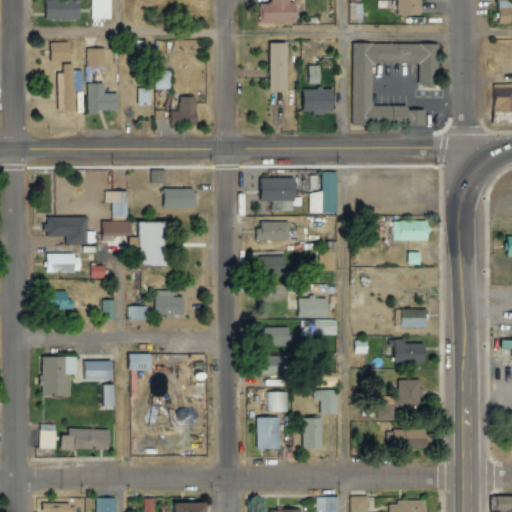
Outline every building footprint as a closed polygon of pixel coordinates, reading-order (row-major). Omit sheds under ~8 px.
[(42,0),(75,0),(75,18),(42,18),(42,0)] [(88,0),(106,0),(106,17),(88,17),(88,0)] [(288,0),(269,0),(270,5),(258,5),(258,24),(294,24),(294,3),(288,3),(288,0)] [(393,0),(415,0),(415,12),(393,12),(393,0)] [(346,2),(358,2),(358,21),(345,21),(346,2)] [(495,7),(511,6),(511,20),(496,21),(495,7)] [(46,41),(65,40),(66,58),(46,59),(46,41)] [(414,83),(415,62),(368,62),(368,104),(406,104),(406,125),(349,125),(349,41),(435,42),(435,83),(414,83)] [(268,92),(285,93),(286,44),(268,44),(268,92)] [(82,47),(100,47),(101,65),(83,66),(82,47)] [(59,61),(70,61),(70,68),(78,68),(78,91),(71,92),(71,108),(54,109),(52,71),(59,71),(59,61)] [(307,84),(318,85),(318,66),(307,66),(307,84)] [(154,91),(169,90),(168,72),(153,72),(154,91)] [(83,82),(99,82),(100,92),(114,92),(114,108),(84,109),(83,82)] [(488,86),(511,86),(511,109),(488,109),(488,86)] [(149,89),(136,89),(136,106),(149,106),(149,89)] [(332,113),(332,89),(301,90),(302,114),(332,113)] [(169,127),(195,127),(195,98),(177,98),(178,112),(169,112),(169,127)] [(148,168),(160,167),(161,181),(148,181),(148,168)] [(109,169),(123,169),(123,184),(108,184),(109,169)] [(307,213),(335,213),(336,172),(320,172),(320,192),(307,192),(307,213)] [(292,211),(293,179),(259,178),(258,201),(270,201),(270,210),(292,211)] [(159,187),(190,187),(190,206),(159,206),(159,187)] [(123,189),(123,216),(108,217),(108,189),(123,189)] [(43,216),(82,216),(82,241),(61,241),(61,233),(43,233),(43,216)] [(134,219),(163,218),(163,265),(135,265),(134,219)] [(390,219),(426,219),(426,238),(390,238),(390,219)] [(97,220),(126,220),(126,234),(97,234),(97,220)] [(256,240),(287,241),(287,222),(256,222),(256,240)] [(404,249),(417,249),(417,265),(404,265),(404,249)] [(41,251),(74,251),(74,270),(41,270),(41,251)] [(318,271),(333,271),(332,251),(317,252),(318,271)] [(259,257),(260,277),(285,276),(285,256),(259,257)] [(88,264),(99,264),(99,276),(88,276),(88,264)] [(42,289),(65,288),(66,306),(43,307),(42,289)] [(150,288),(178,288),(178,313),(150,313),(150,288)] [(297,298),(297,318),(326,318),(325,297),(297,298)] [(98,298),(109,298),(109,318),(98,318),(98,298)] [(123,304),(144,305),(144,318),(122,318),(123,304)] [(424,310),(394,309),(393,328),(424,328),(424,310)] [(311,320),(299,321),(299,337),(311,336),(311,320)] [(261,328),(262,346),(288,345),(287,327),(261,328)] [(423,344),(402,344),(402,340),(392,340),(392,363),(423,363),(423,344)] [(511,340),(499,340),(499,349),(511,349),(511,340)] [(353,354),(366,353),(365,341),(353,341),(353,354)] [(286,375),(286,356),(258,356),(258,375),(286,375)] [(128,358),(150,358),(150,373),(128,373),(128,358)] [(40,360),(76,360),(76,378),(66,378),(67,399),(41,400),(40,360)] [(82,366),(110,366),(111,382),(82,382),(82,366)] [(396,397),(376,396),(376,420),(393,421),(393,407),(419,407),(419,380),(397,380),(396,397)] [(103,389),(113,389),(113,411),(104,411),(103,389)] [(336,390),(312,390),(312,400),(318,400),(319,415),(336,414),(336,390)] [(285,392),(265,392),(265,412),(286,412),(285,392)] [(277,449),(277,418),(254,418),(255,449),(277,449)] [(321,449),(320,418),(300,419),(301,449),(321,449)] [(384,431),(385,449),(428,448),(428,429),(384,431)] [(40,431),(56,432),(55,452),(39,451),(40,431)] [(61,453),(62,438),(69,438),(69,434),(108,435),(108,455),(61,453)] [(312,495),(334,496),(334,511),(312,511),(312,495)] [(346,495),(364,495),(364,511),(346,511),(346,495)] [(91,511),(91,496),(112,496),(112,511),(91,511)] [(141,511),(140,496),(150,496),(151,511),(141,511)] [(511,511),(511,496),(489,497),(489,511),(511,511)] [(394,498),(394,504),(386,504),(386,511),(420,511),(420,498),(394,498)] [(173,511),(173,501),(202,500),(202,511),(173,511)] [(59,510),(59,511),(42,511),(42,510),(38,510),(38,502),(67,501),(68,510),(59,510)]
